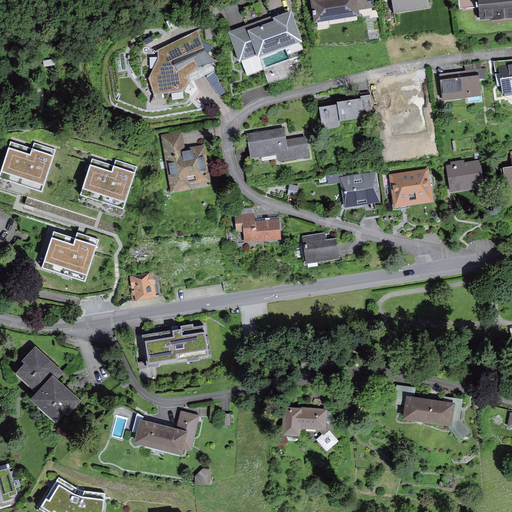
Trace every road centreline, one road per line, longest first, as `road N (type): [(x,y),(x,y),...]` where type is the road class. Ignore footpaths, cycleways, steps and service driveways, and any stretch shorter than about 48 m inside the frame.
road 1 (residential): [(448,262),(253,196),(231,164),(230,134),(247,111),(274,99),(417,64),(511,52)]
road 2 (residential): [(0,317),(100,320),(448,262)]
